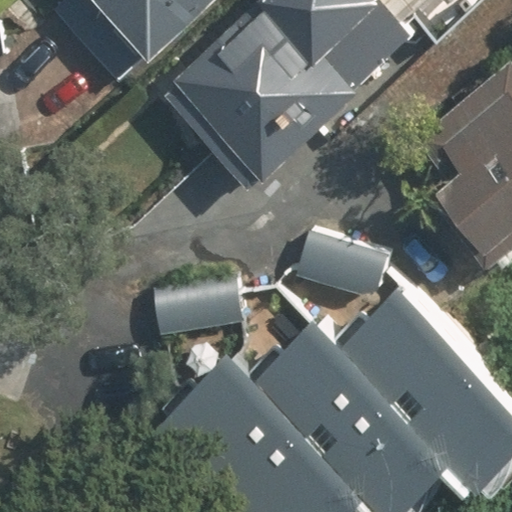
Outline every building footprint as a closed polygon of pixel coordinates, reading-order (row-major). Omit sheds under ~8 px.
[(70,0),(67,2),(131,78),(223,0),(70,0)] [(257,0),(174,78),(268,178),(439,19),(455,36),(493,0),(257,0)] [(511,72),(463,114),(494,151),(469,173),(511,222),(511,72)] [(406,244),(319,221),(305,275),(391,298),(406,244)] [(368,329),(332,300),(281,362),(245,332),(171,422),(281,511),(359,511),(389,475),(422,502),(476,435),(511,464),(511,353),(414,273),(368,329)] [(247,274),(162,283),(167,327),(251,319),(247,274)]
